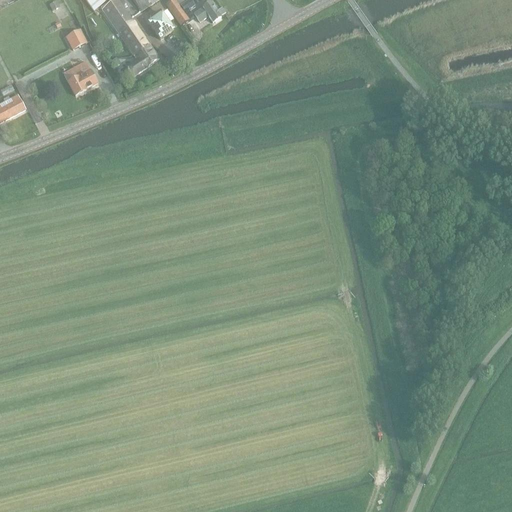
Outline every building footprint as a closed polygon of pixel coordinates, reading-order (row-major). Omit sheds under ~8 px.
[(85,0),(94,13),(97,16),(103,11),(116,2),(114,0),(85,0)] [(159,60),(150,47),(151,45),(148,39),(146,41),(132,22),(133,22),(118,0),(116,2),(103,11),(138,62),(129,69),(135,78),(159,60)] [(133,0),(141,12),(160,0),(133,0)] [(188,20),(181,10),(179,7),(180,7),(190,1),(191,0),(173,0),(167,5),(181,27),(189,22),(188,20)] [(190,1),(180,7),(190,21),(194,19),(189,11),(194,7),(190,1)] [(60,9),(57,2),(49,6),(53,13),(60,9)] [(209,18),(213,25),(221,20),(220,18),(217,13),(211,4),(195,15),(200,23),(209,18)] [(222,10),(217,13),(220,18),(225,15),(222,10)] [(149,24),(160,40),(174,31),(162,15),(149,24)] [(66,39),(73,51),(86,44),(79,32),(66,39)] [(98,85),(91,72),(86,63),(63,75),(68,84),(75,97),(85,92),(98,85)] [(14,92),(11,87),(0,92),(3,98),(14,92)] [(0,124),(25,111),(18,97),(0,106),(0,124)]
